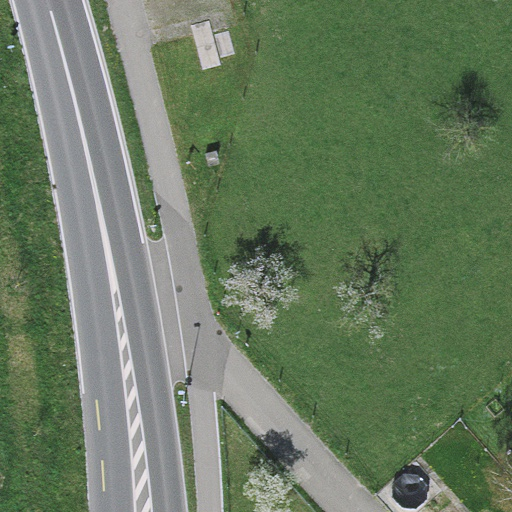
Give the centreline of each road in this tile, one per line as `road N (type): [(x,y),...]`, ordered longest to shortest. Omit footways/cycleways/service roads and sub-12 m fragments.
road 1 (track): [(194,332),(123,0)]
road 2 (secondary): [(120,316),(46,0)]
road 3 (residential): [(120,316),(194,332),(351,511)]
road 4 (secondary): [(145,511),(120,316)]
